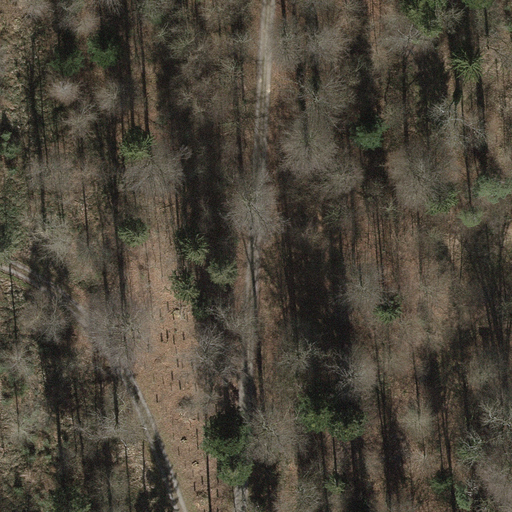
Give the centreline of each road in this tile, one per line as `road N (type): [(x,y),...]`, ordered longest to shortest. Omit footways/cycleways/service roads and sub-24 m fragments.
road 1 (track): [(241,511),(270,0)]
road 2 (track): [(178,511),(119,393),(0,283)]
